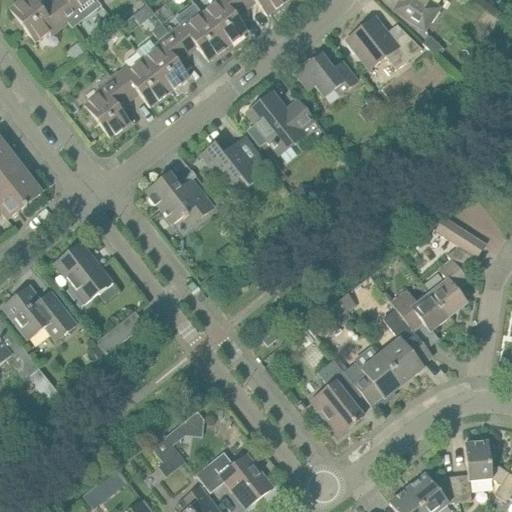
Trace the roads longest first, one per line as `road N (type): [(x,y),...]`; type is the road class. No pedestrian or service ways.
road 1 (residential): [(329,494),(93,193)]
road 2 (residential): [(93,193),(344,0)]
road 3 (residential): [(483,400),(446,408),(329,494)]
road 4 (residential): [(93,193),(0,73)]
road 5 (residential): [(483,400),(479,369),(492,285),(511,256)]
